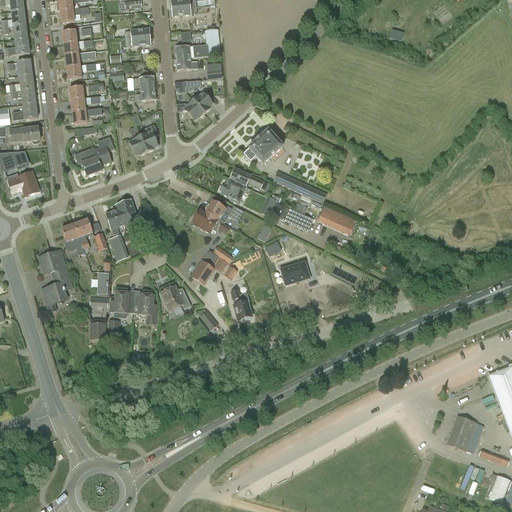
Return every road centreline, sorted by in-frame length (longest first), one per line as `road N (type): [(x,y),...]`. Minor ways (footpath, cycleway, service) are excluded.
road 1 (primary): [(128,477),(356,354),(511,286)]
road 2 (unclassified): [(186,490),(289,416),(511,317)]
road 3 (residential): [(248,355),(153,245),(128,182)]
road 4 (residential): [(36,0),(63,207)]
road 5 (residential): [(58,415),(248,355)]
road 6 (residential): [(58,415),(0,233)]
road 7 (residential): [(174,162),(159,0)]
road 8 (residential): [(248,355),(400,306)]
road 9 (residential): [(174,162),(274,78)]
